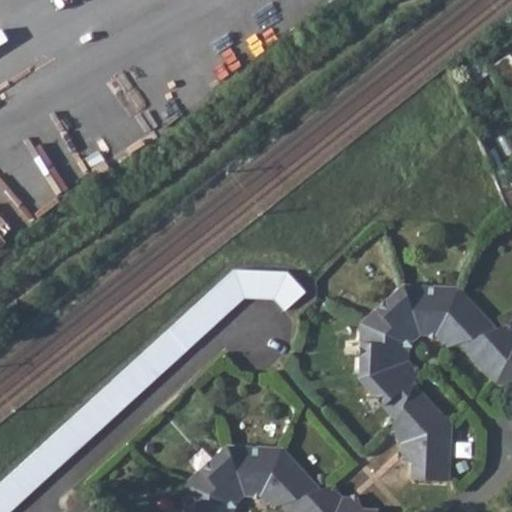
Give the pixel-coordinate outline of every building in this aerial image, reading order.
[(510,89),(511,87),(511,53),(495,64),(510,89)] [(0,511),(11,511),(56,471),(77,452),(123,409),(244,297),(273,299),(284,311),(304,293),(286,272),(281,272),(237,269),(213,291),(139,359),(0,484),(0,511)] [(403,285),(361,323),(407,344),(418,333),(403,285)] [(457,288),(403,285),(418,333),(435,335),(457,288)] [(457,288),(435,335),(446,346),(458,341),(493,328),(457,288)] [(361,323),(358,377),(406,360),(407,344),(361,323)] [(493,328),(458,341),(495,381),(511,343),(511,330),(505,325),(493,328)] [(511,343),(495,381),(511,382),(511,343)] [(406,360),(358,377),(395,419),(411,382),(416,372),(406,360)] [(395,419),(390,429),(401,441),(448,424),(411,382),(395,419)] [(448,424),(401,441),(400,456),(411,461),(410,477),(446,479),(448,424)] [(226,446),(184,484),(231,505),(244,495),(226,446)] [(280,449),(226,446),(244,495),(259,495),(280,449)] [(280,449),(259,495),(270,507),(282,502),(318,490),(280,449)] [(184,484),(182,511),(230,511),(231,505),(184,484)] [(318,490),(282,502),(290,511),(333,511),(340,498),(329,486),(318,490)] [(340,498),(333,511),(375,511),(375,510),(361,510),(357,498),(340,498)]
